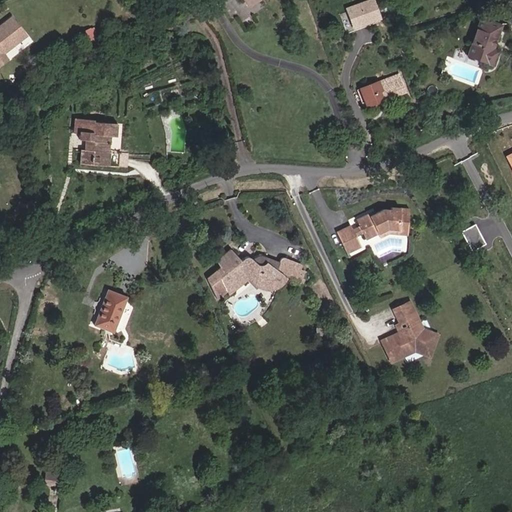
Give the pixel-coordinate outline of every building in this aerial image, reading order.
[(369,2),(343,11),(349,30),(375,21),(369,2)] [(494,23),(476,16),(463,53),(490,61),(494,49),(487,46),(494,23)] [(27,37),(13,19),(0,28),(0,66),(8,60),(4,55),(27,37)] [(81,31),(87,44),(99,39),(93,26),(81,31)] [(376,84),(356,91),(361,107),(394,95),(391,86),(378,91),(376,84)] [(108,155),(109,137),(115,137),(116,128),(91,126),(92,120),(71,118),(70,133),(80,134),(80,142),(87,142),(87,152),(84,152),(82,170),(130,175),(133,157),(108,155)] [(369,208),(357,214),(360,220),(363,228),(366,235),(379,229),(389,224),(408,225),(410,203),(392,202),(391,204),(384,203),(370,210),(369,208)] [(353,223),(351,220),(337,226),(343,238),(357,231),(353,223)] [(360,220),(353,223),(357,231),(363,228),(360,220)] [(476,223),(461,229),(470,249),(485,243),(476,223)] [(389,224),(379,229),(381,232),(389,228),(408,230),(408,225),(389,224)] [(357,231),(343,238),(348,248),(361,241),(357,231)] [(225,265),(204,274),(213,294),(248,277),(249,277),(254,279),(262,291),(272,294),(287,282),(290,277),(301,280),(307,265),(291,258),(288,258),(286,259),(284,261),(270,255),(267,254),(264,255),(256,257),(254,256),(251,256),(246,259),(235,247),(222,258),(225,265)] [(115,328),(119,318),(128,293),(108,285),(94,320),(115,328)] [(389,305),(395,320),(398,319),(402,331),(396,334),(395,331),(391,333),(374,341),(385,363),(400,355),(399,352),(407,349),(417,354),(425,330),(415,327),(403,299),(389,305)] [(398,319),(395,320),(387,324),(391,333),(395,331),(396,334),(402,331),(398,319)] [(432,333),(425,330),(417,354),(424,356),(432,333)]
